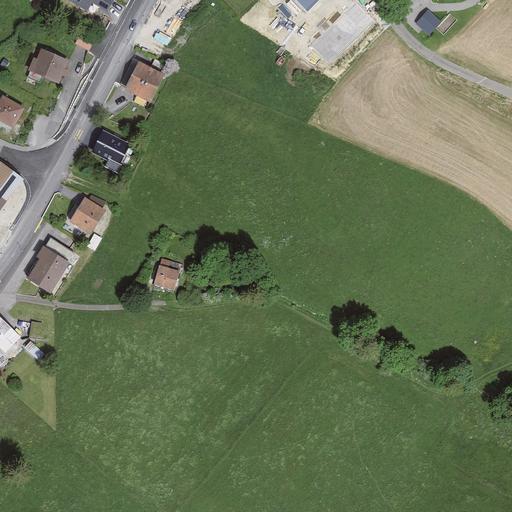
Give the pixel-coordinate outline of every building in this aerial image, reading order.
[(65,0),(66,0),(89,15),(95,6),(104,11),(110,0),(65,0)] [(294,0),(307,13),(320,0),(294,0)] [(428,9),(415,24),(429,36),(442,21),(428,9)] [(94,38),(81,33),(76,49),(89,53),(94,38)] [(36,48),(26,73),(54,84),(64,59),(36,48)] [(139,64),(124,95),(149,107),(164,76),(139,64)] [(0,100),(0,123),(13,130),(22,112),(0,100)] [(128,149),(100,137),(88,164),(116,176),(128,149)] [(0,162),(0,210),(23,180),(0,162)] [(90,198),(105,206),(108,200),(93,192),(90,198)] [(103,214),(83,202),(66,229),(86,241),(103,214)] [(47,248),(42,245),(36,255),(40,258),(28,277),(51,292),(71,261),(69,260),(74,252),(52,239),(47,248)] [(177,277),(159,270),(152,288),(170,295),(177,277)] [(0,319),(0,359),(20,339),(0,319)] [(47,338),(50,323),(34,320),(32,335),(47,338)]
